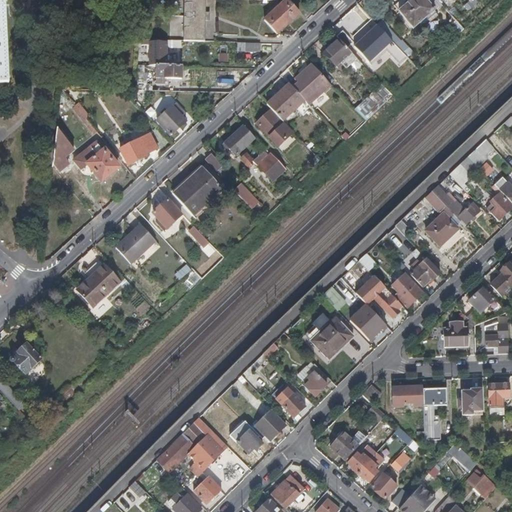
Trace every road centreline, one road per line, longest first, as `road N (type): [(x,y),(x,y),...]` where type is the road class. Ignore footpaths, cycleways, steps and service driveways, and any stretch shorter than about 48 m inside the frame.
road 1 (residential): [(347,0),(33,289)]
road 2 (residential): [(367,372),(511,232)]
road 3 (residential): [(367,372),(511,367)]
